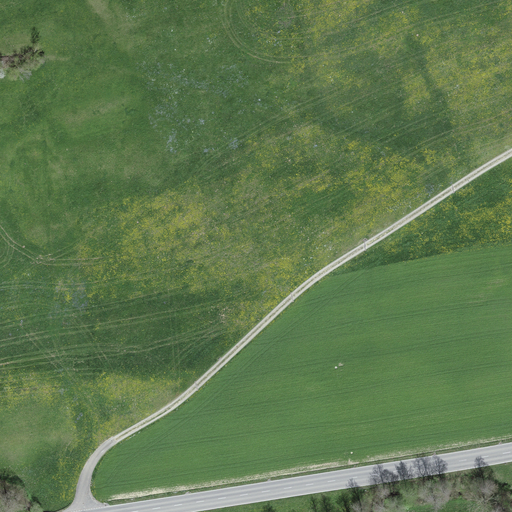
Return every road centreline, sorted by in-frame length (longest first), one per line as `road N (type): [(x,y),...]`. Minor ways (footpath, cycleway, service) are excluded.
road 1 (track): [(511,151),(296,292),(184,397),(103,448),(85,479),(84,511)]
road 2 (primary): [(511,452),(130,511)]
